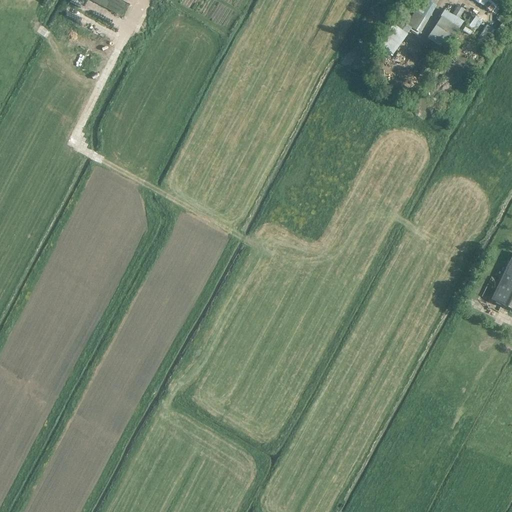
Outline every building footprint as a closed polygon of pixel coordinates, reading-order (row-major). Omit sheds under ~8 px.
[(116,15),(117,4),(106,4),(106,0),(99,0),(99,3),(93,2),(93,0),(89,0),(89,7),(105,8),(105,14),(116,15)] [(408,28),(422,37),(447,0),(425,0),(425,1),(430,4),(420,18),(417,16),(408,28)] [(495,0),(493,0),(489,3),(494,10),(500,6),(495,0)] [(496,24),(501,18),(490,7),(484,12),(496,24)] [(444,17),(432,33),(442,40),(453,24),(444,17)] [(87,35),(91,25),(77,18),(72,27),(87,35)] [(406,29),(384,55),(393,62),(415,36),(406,29)] [(82,50),(78,59),(86,63),(90,53),(82,50)] [(511,255),(491,300),(511,310),(511,255)]
